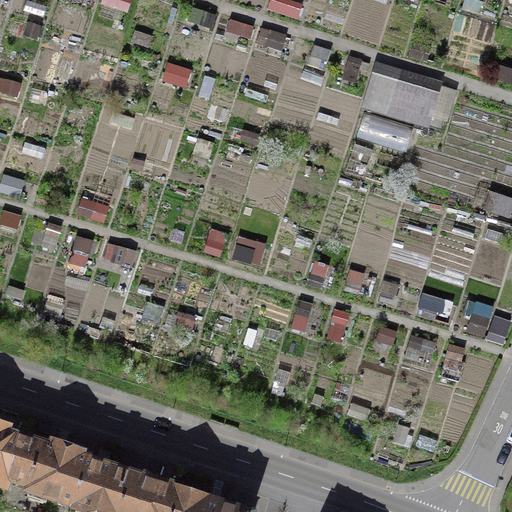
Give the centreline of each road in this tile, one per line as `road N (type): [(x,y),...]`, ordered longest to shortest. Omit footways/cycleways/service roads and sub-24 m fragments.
road 1 (secondary): [(389,511),(0,379)]
road 2 (residential): [(460,511),(511,401)]
